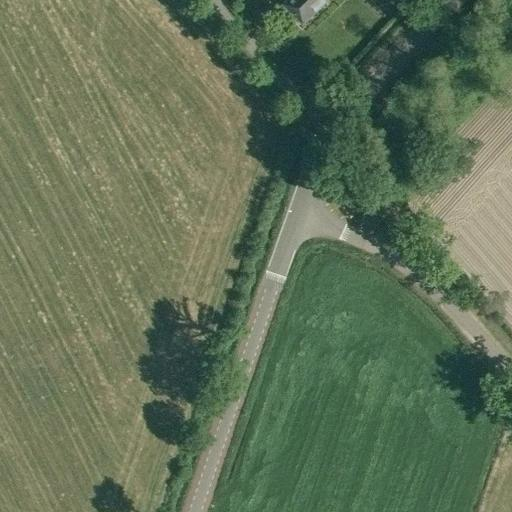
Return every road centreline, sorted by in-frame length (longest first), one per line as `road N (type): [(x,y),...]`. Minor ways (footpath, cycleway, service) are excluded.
road 1 (secondary): [(196,511),(298,216)]
road 2 (unclassified): [(511,373),(392,256),(298,216)]
road 3 (secondary): [(329,133),(455,0)]
road 4 (unclassified): [(329,133),(208,0)]
